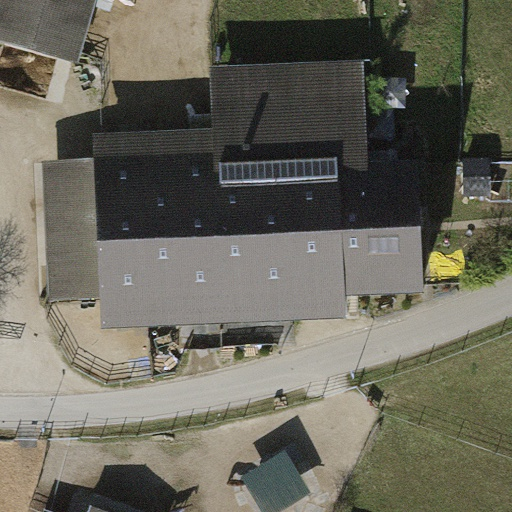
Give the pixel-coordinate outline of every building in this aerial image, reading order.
[(0,0),(0,42),(78,64),(95,0),(0,0)] [(213,69),(214,104),(363,98),(362,63),(213,69)] [(366,166),(363,98),(214,104),(215,131),(216,155),(217,188),(338,184),(367,183),(366,166)] [(306,323),(344,322),(338,184),(217,188),(216,155),(215,131),(94,136),(95,161),(101,299),(102,312),(103,332),(306,323)] [(49,301),(101,299),(95,161),(44,163),(49,301)] [(367,183),(338,184),(343,299),(423,295),(418,164),(366,166),(367,183)] [(494,165),(461,164),(460,197),(494,197),(494,165)]
